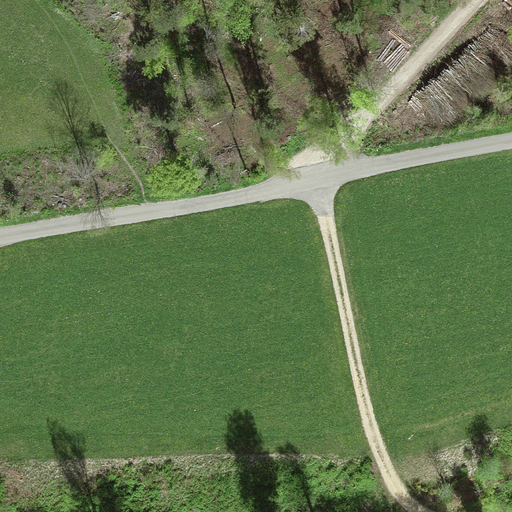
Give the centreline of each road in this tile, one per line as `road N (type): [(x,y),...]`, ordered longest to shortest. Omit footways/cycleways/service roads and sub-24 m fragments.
road 1 (unclassified): [(0,242),(511,143)]
road 2 (track): [(326,181),(340,296),(372,428),(391,483),(418,511)]
road 3 (track): [(463,0),(368,81),(295,185)]
